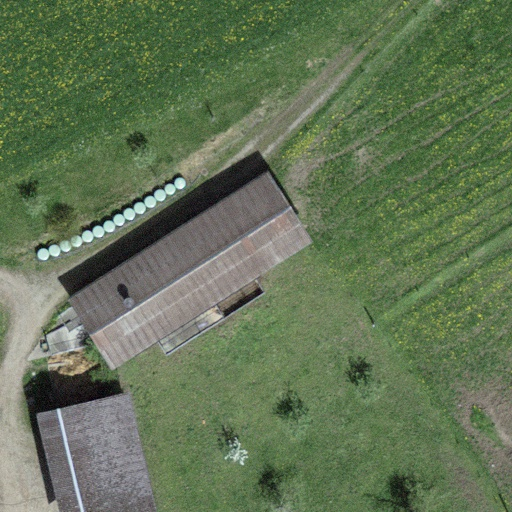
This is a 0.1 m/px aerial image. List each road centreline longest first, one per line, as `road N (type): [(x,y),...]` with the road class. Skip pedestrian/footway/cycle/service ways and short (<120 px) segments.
road 1 (track): [(35,304),(251,164),(416,0)]
road 2 (track): [(35,304),(7,394),(20,511)]
